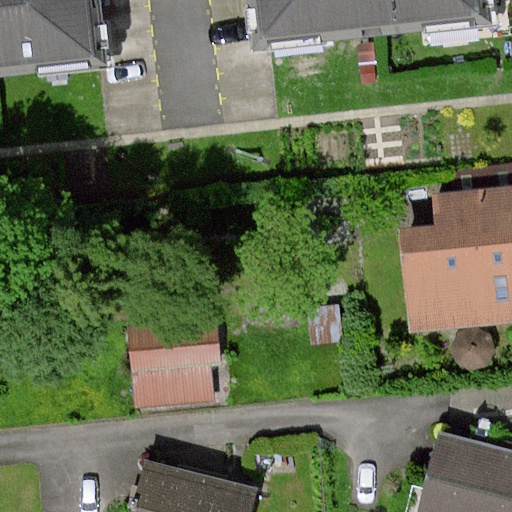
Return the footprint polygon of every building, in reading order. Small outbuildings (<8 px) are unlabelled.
[(0,0),(0,79),(126,65),(118,0),(0,0)] [(488,0),(262,0),(269,40),(490,14),(488,0)] [(426,236),(380,240),(390,345),(412,343),(511,334),(511,195),(423,203),(426,236)] [(339,306),(310,309),(314,343),(343,340),(339,306)] [(219,320),(133,328),(141,406),(215,399),(212,363),(223,362),(219,320)] [(511,511),(511,449),(444,431),(421,511),(511,511)] [(257,511),(263,488),(150,459),(136,511),(257,511)]
